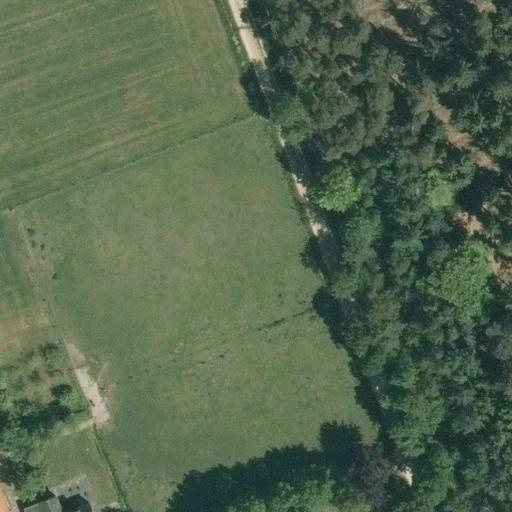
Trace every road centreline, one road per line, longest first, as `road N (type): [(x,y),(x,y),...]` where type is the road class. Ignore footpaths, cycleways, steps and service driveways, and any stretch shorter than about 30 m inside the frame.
road 1 (track): [(426,511),(237,0)]
road 2 (track): [(406,458),(275,511)]
